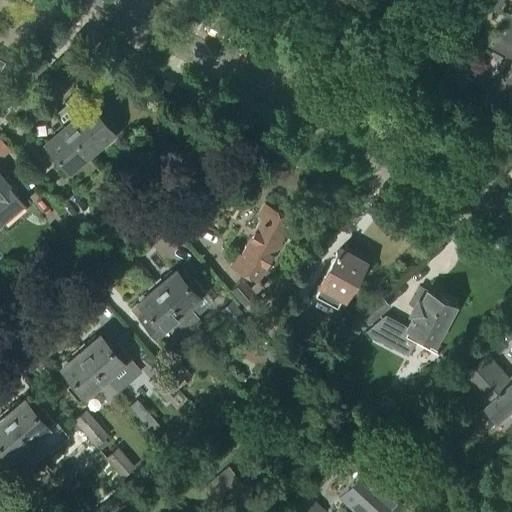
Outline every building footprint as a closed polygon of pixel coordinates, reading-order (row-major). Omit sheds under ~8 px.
[(497,11),(502,0),(469,0),(461,15),(474,22),(485,4),(497,11)] [(511,15),(506,13),(498,29),(496,27),(493,33),(495,34),(490,45),(493,47),(495,43),(501,47),(501,46),(511,51),(511,65),(504,80),(511,84),(511,15)] [(467,64),(471,66),(477,56),(459,46),(444,73),(459,81),(467,64)] [(48,59),(38,51),(19,70),(29,81),(50,61),(48,59)] [(15,91),(25,82),(24,81),(16,72),(6,81),(15,91)] [(88,155),(99,145),(113,133),(77,91),(64,102),(66,105),(54,115),(61,123),(88,155)] [(68,172),(88,155),(61,123),(52,130),(55,134),(44,143),(46,145),(41,150),(50,161),(55,157),(68,172)] [(0,158),(10,150),(0,139),(0,158)] [(17,165),(10,171),(14,177),(22,170),(17,165)] [(0,222),(1,224),(24,205),(5,183),(6,182),(0,174),(0,222)] [(294,240),(301,228),(290,222),(292,218),(264,203),(256,217),(260,219),(240,254),(237,253),(229,266),(253,279),(260,266),(265,269),(283,234),(294,240)] [(361,255),(346,247),(344,252),(339,249),(320,284),(321,285),(315,296),(336,307),(342,297),(344,297),(363,262),(358,260),(361,255)] [(187,284),(175,271),(156,287),(192,329),(201,321),(189,307),(205,293),(193,278),(187,284)] [(288,300),(303,283),(292,272),(276,289),(288,300)] [(247,309),(258,299),(242,280),(231,290),(247,309)] [(192,329),(156,287),(130,309),(154,336),(170,322),(182,337),(192,329)] [(453,306),(431,294),(427,291),(421,302),(418,300),(410,313),(414,315),(408,327),(384,314),(365,331),(371,339),(373,340),(375,341),(377,342),(379,342),(382,342),(407,356),(414,341),(429,349),(432,343),(433,343),(446,319),(451,318),(454,311),(452,308),(453,306)] [(354,336),(389,306),(380,295),(372,303),(359,313),(345,325),(354,336)] [(372,303),(366,296),(353,306),(359,313),(372,303)] [(236,330),(248,320),(232,300),(220,310),(236,330)] [(88,345),(81,351),(116,393),(141,371),(117,343),(111,349),(99,335),(98,337),(94,336),(87,342),(88,345)] [(271,363),(280,355),(271,346),(263,354),(271,363)] [(177,389),(191,376),(169,349),(157,359),(164,367),(161,369),(177,389)] [(78,401),(95,387),(107,401),(116,393),(81,351),(73,358),(69,357),(62,363),(63,367),(61,368),(72,381),(66,387),(78,401)] [(511,375),(511,376),(510,378),(488,354),(462,376),(487,405),(485,406),(499,422),(511,410),(511,375)] [(165,400),(178,390),(161,370),(148,381),(165,400)] [(12,409),(4,416),(40,457),(49,450),(37,436),(54,421),(41,407),(35,413),(23,399),(22,401),(18,400),(12,406),(12,409)] [(150,433),(159,425),(136,399),(127,406),(150,433)] [(95,446),(108,435),(85,409),(72,420),(95,446)] [(31,465),(40,457),(4,416),(0,419),(0,462),(2,465),(19,451),(31,465)] [(267,471),(295,447),(281,431),(253,455),(267,471)] [(122,478),(135,467),(117,447),(105,458),(122,478)] [(61,482),(70,475),(61,463),(51,471),(61,482)] [(222,509),(246,489),(227,466),(203,487),(222,509)] [(393,511),(402,503),(364,468),(338,496),(339,497),(342,494),(351,502),(349,505),(355,511),(393,511)] [(51,471),(41,479),(51,491),(61,482),(51,471)] [(0,511),(11,511),(16,508),(0,488),(0,511)] [(288,511),(326,511),(306,492),(288,511)]
